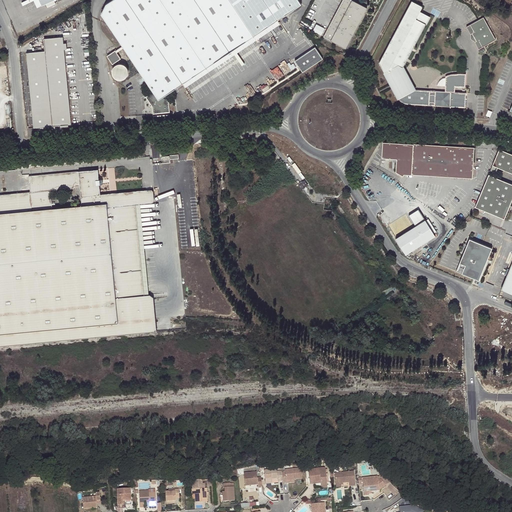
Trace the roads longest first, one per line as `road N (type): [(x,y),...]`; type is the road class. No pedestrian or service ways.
road 1 (tertiary): [(263,126),(22,148)]
road 2 (unclassified): [(463,298),(475,447),(511,483)]
road 3 (unclassified): [(351,185),(398,260),(463,298)]
road 4 (unclassified): [(0,18),(12,49),(22,148)]
road 5 (unknown): [(118,140),(95,10)]
